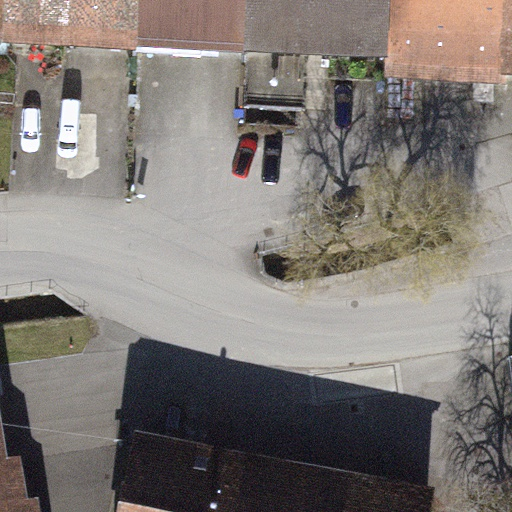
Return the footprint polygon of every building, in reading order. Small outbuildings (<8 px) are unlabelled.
[(0,0),(0,52),(8,52),(10,0),(0,0)] [(10,0),(8,52),(141,58),(144,0),(10,0)] [(249,64),(252,0),(144,0),(141,58),(205,61),(237,63),(249,64)] [(252,0),(249,64),(389,72),(392,0),(252,0)] [(511,0),(392,0),(389,72),(386,85),(500,91),(501,81),(511,80),(511,0)] [(429,511),(435,483),(137,425),(119,511),(429,511)] [(0,451),(0,511),(39,511),(37,497),(26,499),(19,461),(2,464),(0,451)]
